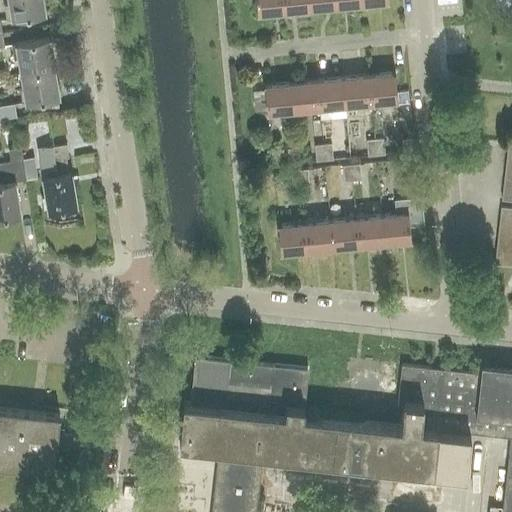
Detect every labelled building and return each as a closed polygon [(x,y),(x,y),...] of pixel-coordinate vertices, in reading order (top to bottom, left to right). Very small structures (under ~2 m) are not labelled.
[(45,13),(42,0),(9,0),(12,18),(45,13)] [(284,10),(283,0),(256,0),(258,12),(284,10)] [(310,7),(309,0),(283,0),(284,10),(310,7)] [(49,37),(17,43),(12,44),(14,58),(19,57),(22,72),(54,67),(49,37)] [(59,96),(54,67),(22,72),(27,102),(59,96)] [(395,71),(369,74),(372,104),(384,103),(383,100),(398,99),(395,71)] [(372,104),(369,74),(343,76),(346,104),(360,103),(360,105),(372,104)] [(346,104),(343,76),(317,79),(320,109),(332,108),(332,105),(346,104)] [(320,109),(317,79),(291,82),(294,109),(308,108),(308,110),(320,109)] [(294,109),(291,82),(265,84),(266,94),(267,110),(268,114),(280,113),(280,110),(294,109)] [(267,110),(266,94),(254,95),(256,111),(267,110)] [(0,118),(16,115),(14,103),(0,105),(0,118)] [(385,153),(383,128),(375,128),(375,138),(377,154),(385,153)] [(377,154),(375,138),(367,139),(368,155),(377,154)] [(334,158),(332,142),(323,143),(325,159),(334,158)] [(69,156),(67,143),(39,148),(49,209),(77,205),(71,171),(69,172),(66,156),(69,156)] [(325,159),(323,143),(315,144),(316,160),(325,159)] [(26,179),(23,159),(21,147),(9,149),(11,161),(0,162),(0,166),(3,182),(0,182),(0,217),(20,214),(15,181),(26,179)] [(282,163),(280,148),(271,148),(273,163),(282,163)] [(405,174),(404,159),(395,160),(396,175),(405,174)] [(361,179),(359,163),(352,164),(353,180),(361,179)] [(353,180),(352,164),(343,164),(345,181),(353,180)] [(310,184),(308,168),(299,169),(301,185),(310,184)] [(301,185),(299,169),(291,170),(293,186),(301,185)] [(511,188),(511,177),(505,176),(503,188),(511,188)] [(511,200),(511,188),(503,188),(502,199),(511,200)] [(395,198),(396,212),(383,214),(385,241),(411,239),(410,225),(425,223),(422,196),(395,198)] [(511,218),(511,207),(501,206),(500,217),(511,218)] [(385,241),(383,214),(368,215),(368,213),(356,214),(359,244),(385,241)] [(359,244),(356,214),(344,215),(345,217),(331,219),(333,246),(359,244)] [(511,230),(511,218),(500,217),(499,229),(511,230)] [(333,246),(331,219),(317,220),(316,218),(304,219),(307,249),(333,246)] [(307,249),(304,219),(293,220),(293,222),(278,224),(281,251),(307,249)] [(511,241),(511,230),(499,229),(497,240),(511,241)] [(511,253),(511,241),(497,240),(496,251),(511,253)] [(511,264),(511,253),(496,251),(495,263),(511,264)] [(466,474),(468,454),(471,432),(511,436),(502,511),(511,511),(511,367),(482,364),(481,372),(402,363),(398,402),(404,402),(402,424),(304,413),(309,368),(229,359),(224,405),(184,400),(179,443),(219,447),(212,511),(254,511),(261,452),(434,471),(466,474)] [(0,464),(54,470),(60,413),(0,406),(0,464)]
